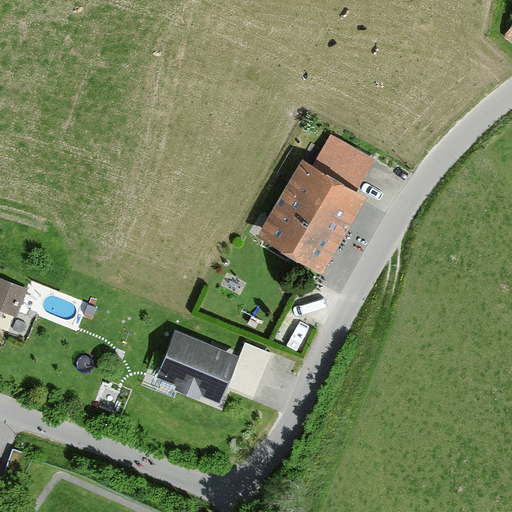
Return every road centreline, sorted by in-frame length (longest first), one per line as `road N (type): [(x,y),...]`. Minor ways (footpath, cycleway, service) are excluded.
road 1 (unclassified): [(232,494),(287,432),(318,360),(419,186),(462,134),(511,92)]
road 2 (unclassified): [(0,409),(232,494)]
